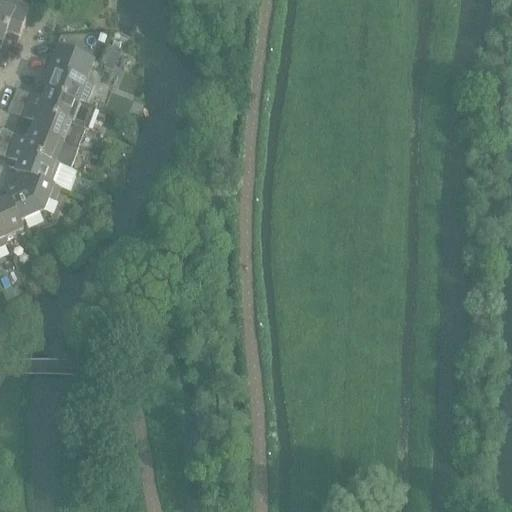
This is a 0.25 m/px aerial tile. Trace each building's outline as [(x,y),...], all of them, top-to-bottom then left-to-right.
[(0,6),(0,51),(1,51),(5,41),(17,45),(31,9),(8,1),(5,8),(0,6)] [(46,93),(85,107),(93,86),(85,83),(94,61),(57,47),(44,79),(50,82),(46,93)] [(85,107),(46,93),(43,101),(17,91),(12,103),(71,125),(71,126),(77,129),(85,107)] [(31,133),(63,146),(71,126),(71,125),(12,103),(8,114),(34,124),(31,133)] [(1,132),(0,134),(0,144),(56,166),(56,164),(62,167),(62,168),(71,172),(79,152),(63,146),(31,133),(27,142),(1,132)] [(56,166),(0,144),(0,157),(19,165),(15,174),(21,176),(54,189),(54,188),(62,168),(62,167),(56,164),(56,166)] [(60,190),(54,188),(54,189),(21,176),(17,187),(4,193),(8,200),(9,200),(19,224),(20,224),(43,214),(48,200),(55,202),(60,190)] [(23,232),(20,224),(19,224),(9,200),(8,200),(0,203),(0,236),(2,241),(4,240),(23,232)]
